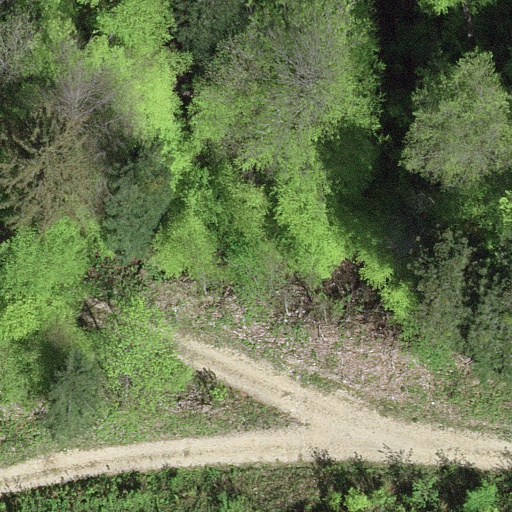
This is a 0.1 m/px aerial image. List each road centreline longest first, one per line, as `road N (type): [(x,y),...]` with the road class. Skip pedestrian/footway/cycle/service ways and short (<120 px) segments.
road 1 (track): [(0,266),(388,434),(511,447)]
road 2 (track): [(388,434),(147,454),(0,479)]
